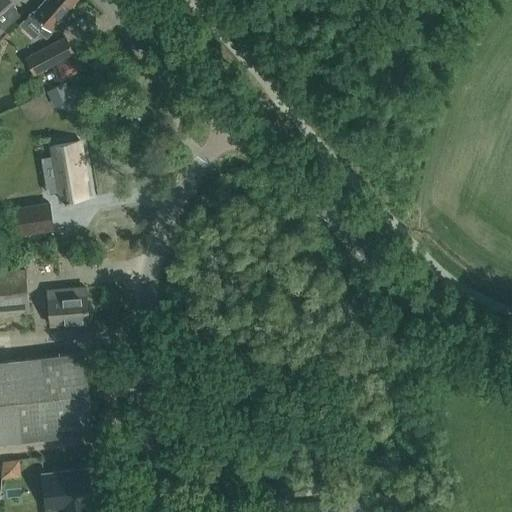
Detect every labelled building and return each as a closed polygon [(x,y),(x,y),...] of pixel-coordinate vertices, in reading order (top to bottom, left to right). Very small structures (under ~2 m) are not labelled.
[(0,0),(0,34),(5,30),(0,24),(0,12),(14,0),(13,0),(0,0)] [(45,0),(38,8),(35,12),(33,11),(20,25),(35,38),(40,32),(47,38),(53,32),(52,31),(57,25),(56,25),(71,9),(69,7),(75,0),(45,0)] [(26,58),(35,76),(60,63),(62,66),(76,58),(74,55),(76,54),(66,37),(26,58)] [(47,90),(51,98),(69,89),(66,81),(47,90)] [(61,200),(85,196),(81,175),(85,174),(79,141),(52,145),(61,200)] [(13,199),(14,220),(19,220),(19,222),(53,221),(53,219),(54,218),(53,198),(13,199)] [(0,309),(29,307),(26,268),(0,269),(0,309)] [(51,324),(88,320),(85,285),(48,288),(51,324)] [(3,313),(4,323),(22,321),(22,312),(3,313)] [(0,439),(90,429),(81,352),(0,361),(0,439)] [(92,511),(87,468),(44,473),(47,508),(62,507),(62,511),(92,511)] [(288,501),(288,496),(260,497),(261,511),(287,510),(287,511),(359,511),(359,510),(358,496),(288,501)]
